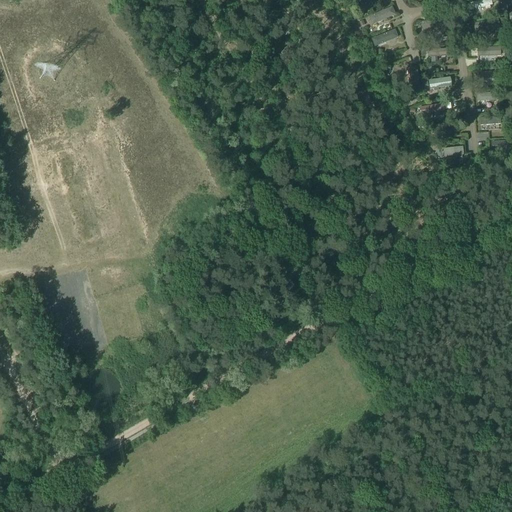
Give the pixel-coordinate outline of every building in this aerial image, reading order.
[(492,6),(492,4),(494,3),(498,2),(499,2),(498,0),(487,0),(469,4),(471,10),(474,9),(485,7),(485,10),(490,10),(490,8),(489,6),(492,6)] [(392,7),(368,17),(371,26),(372,26),(375,25),(384,21),(389,19),(393,17),(396,16),(392,7)] [(445,29),(445,20),(444,20),(429,21),(421,22),(422,32),(430,32),(431,34),(438,34),(438,31),(445,30),(446,30),(445,29)] [(498,20),(473,24),(475,33),(484,32),(484,34),(490,33),(489,31),(499,30),(498,20)] [(390,32),(371,39),(374,48),(385,43),(386,43),(387,43),(395,39),(396,39),(398,39),(398,38),(395,30),(390,32)] [(500,57),(500,51),(500,47),(476,48),(476,57),(500,57)] [(447,49),(426,50),(427,58),(430,58),(431,61),(435,61),(435,58),(448,57),(447,49)] [(420,88),(416,67),(407,69),(408,70),(410,80),(407,81),(408,86),(411,85),(412,90),(420,88)] [(44,69),(44,78),(66,78),(66,70),(44,69)] [(501,72),(479,73),(479,81),(487,80),(491,80),(491,82),(498,82),(497,79),(499,79),(502,79),(501,72)] [(450,78),(428,81),(429,90),(433,90),(433,92),(439,92),(438,89),(451,87),(450,78)] [(498,103),(497,95),(477,96),(477,103),(498,103)] [(443,104),(418,108),(420,116),(434,113),(434,116),(439,115),(438,113),(444,112),(443,104)] [(500,125),(500,117),(479,119),(480,126),(481,126),(498,125),(499,125),(500,125)] [(453,132),(452,123),(429,126),(430,135),(450,132),(453,132)] [(511,157),(511,154),(511,141),(491,142),(491,151),(503,150),(503,158),(511,157)] [(463,155),(462,147),(442,149),(443,158),(456,157),(456,159),(462,158),(461,156),(463,155)]
